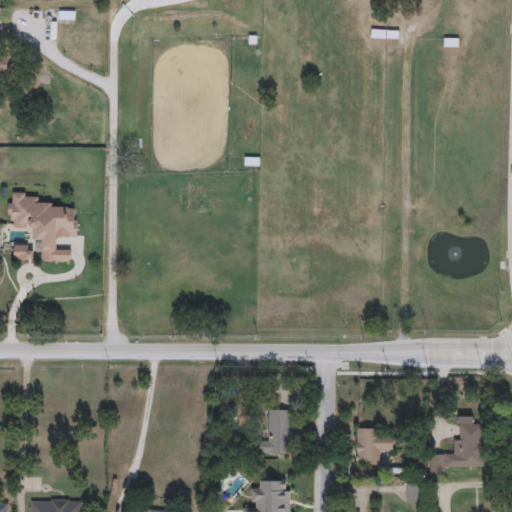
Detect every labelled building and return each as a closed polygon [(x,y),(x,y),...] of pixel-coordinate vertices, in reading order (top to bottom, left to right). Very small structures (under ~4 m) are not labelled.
[(398,39),(398,31),(372,31),(372,39),(398,39)] [(78,206),(77,238),(57,238),(56,261),(40,261),(40,242),(32,241),(33,227),(9,227),(10,192),(38,193),(37,205),(78,206)] [(31,260),(15,260),(15,246),(31,246),(31,260)] [(293,453),(258,453),(258,442),(269,442),(270,408),(294,409),(293,453)] [(429,470),(429,452),(453,452),(453,438),(459,438),(459,423),(485,423),(485,471),(429,470)] [(355,464),(355,427),(375,427),(375,436),(393,436),(393,452),(380,452),(380,464),(355,464)] [(289,511),(242,511),(242,509),(251,509),(252,488),(259,488),(259,479),(290,479),(289,511)] [(405,502),(405,482),(421,482),(421,502),(405,502)] [(82,511),(31,511),(31,498),(82,499),(82,511)] [(0,501),(0,511),(8,511),(8,502),(0,501)]
